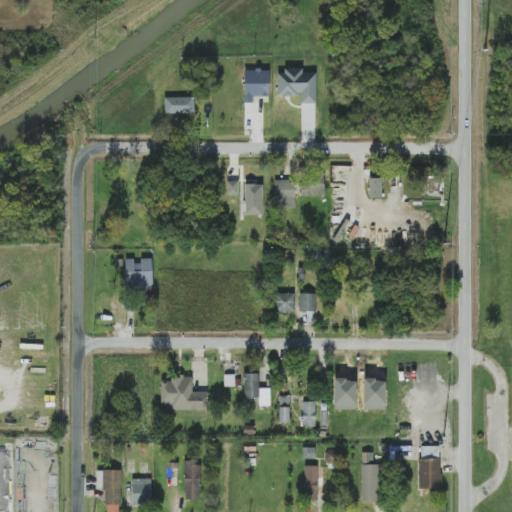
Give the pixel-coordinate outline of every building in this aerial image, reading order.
[(316,72),(303,73),(303,69),(277,70),(278,96),(301,96),(301,104),(316,103),(316,72)] [(269,70),(244,70),(244,103),(253,102),(253,96),(269,96),(269,70)] [(194,98),(165,97),(165,114),(194,114),(194,98)] [(325,195),(324,176),(300,176),(301,196),(325,195)] [(382,179),(369,179),(369,197),(382,197),(382,179)] [(275,180),(275,208),(295,208),(295,180),(275,180)] [(238,195),(238,181),(227,181),(227,194),(238,195)] [(263,184),(245,184),(245,215),(263,215),(263,184)] [(152,260),(134,261),(134,259),(125,259),(125,288),(153,287),(152,260)] [(294,294),(275,293),(275,312),(294,312),(294,294)] [(315,312),(316,294),(299,293),(299,312),(315,312)] [(270,406),(270,388),(259,388),(259,374),(243,374),(243,399),(259,399),(259,406),(270,406)] [(208,392),(192,392),(193,378),(161,377),(160,405),(170,406),(170,410),(207,411),(208,392)] [(279,423),(289,423),(289,397),(279,397),(279,423)] [(315,426),(316,402),(303,402),(302,426),(315,426)] [(420,489),(441,489),(440,446),(419,446),(420,489)] [(200,462),(184,462),(185,500),(201,499),(200,462)] [(379,464),(361,465),(362,503),(380,502),(379,464)] [(318,466),(304,466),(303,500),(317,500),(318,466)] [(105,488),(105,511),(121,511),(120,470),(97,471),(97,489),(105,488)] [(132,505),(151,505),(152,479),(132,479),(132,505)]
